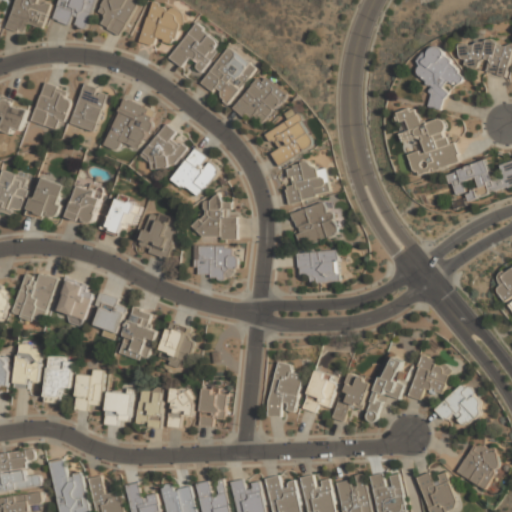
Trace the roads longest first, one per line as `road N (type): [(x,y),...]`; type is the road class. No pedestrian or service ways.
road 1 (residential): [(241,454),(261,316),(265,202),(230,141),(134,66),(51,54),(0,64)]
road 2 (residential): [(0,434),(43,428),(144,457),(408,447)]
road 3 (residential): [(261,316),(304,326),(373,319),(511,227)]
road 4 (residential): [(511,210),(368,299),(274,307),(261,316)]
road 5 (residential): [(261,316),(214,307),(56,245),(0,248)]
road 6 (tertiary): [(361,179),(348,88),(372,0)]
road 7 (tertiary): [(423,286),(511,400)]
road 8 (tertiary): [(361,179),(375,222),(423,286)]
road 9 (tertiary): [(511,374),(436,279)]
